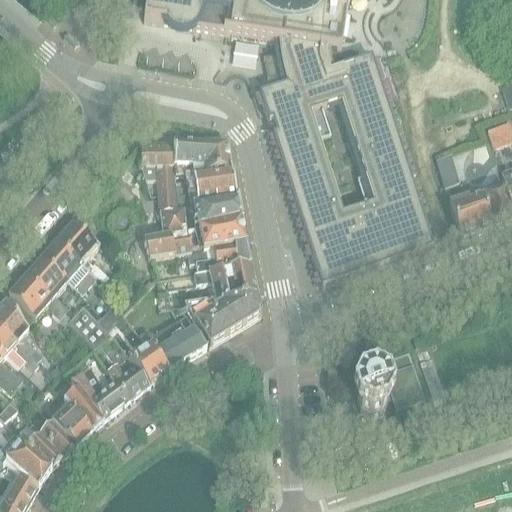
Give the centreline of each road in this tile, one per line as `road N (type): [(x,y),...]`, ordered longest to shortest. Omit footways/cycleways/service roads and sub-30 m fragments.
road 1 (residential): [(48,511),(79,472),(195,382),(282,340)]
road 2 (residential): [(282,340),(511,252)]
road 3 (residential): [(282,340),(278,288),(239,131)]
road 4 (residential): [(115,90),(63,174),(0,251)]
road 5 (residential): [(293,509),(282,340)]
road 6 (residential): [(115,90),(66,69),(0,12)]
road 7 (residential): [(115,90),(190,103),(239,131)]
